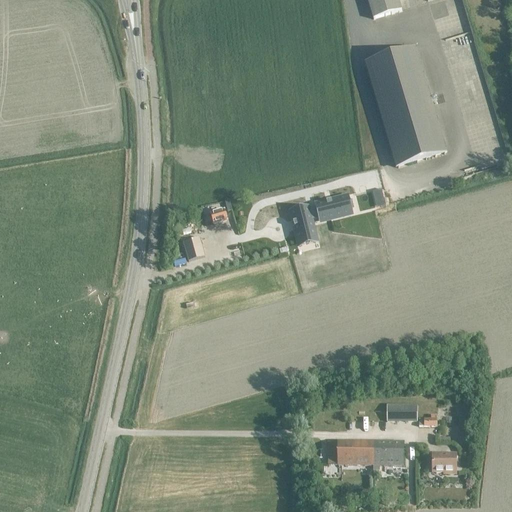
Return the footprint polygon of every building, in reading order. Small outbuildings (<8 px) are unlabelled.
[(367,0),(373,20),(402,12),(398,0),(367,0)] [(396,170),(447,154),(415,49),(365,64),(396,170)] [(381,190),(374,192),(375,200),(383,198),(381,190)] [(316,209),(307,211),(307,208),(291,212),(298,243),(314,239),(310,222),(319,220),(320,222),(350,215),(346,199),(316,206),(316,209)] [(224,211),(210,215),(213,225),(227,222),(224,211)] [(205,258),(199,239),(183,243),(188,263),(205,258)] [(387,423),(417,423),(417,406),(387,405),(387,423)] [(403,443),(336,444),(328,444),(328,468),(373,468),(373,472),(379,472),(379,468),(403,468),(403,443)] [(456,455),(432,455),(432,473),(435,473),(436,474),(440,474),(441,473),(448,473),(448,475),(456,475),(456,455)]
